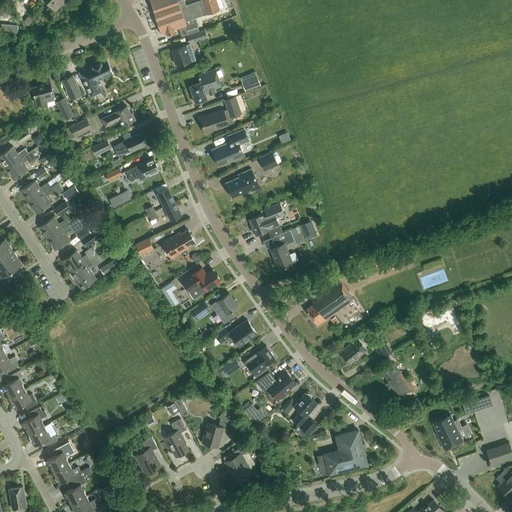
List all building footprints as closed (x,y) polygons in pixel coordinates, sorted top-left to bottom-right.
[(39,0),(40,1),(41,0),(44,0),(56,11),(65,1),(64,0),(39,0)] [(187,35),(200,31),(195,18),(220,9),(216,0),(200,0),(186,5),(184,0),(179,0),(178,0),(150,0),(151,3),(154,10),(162,34),(167,33),(168,36),(176,33),(174,30),(178,29),(181,37),(187,35)] [(24,21),(28,25),(32,21),(28,17),(24,21)] [(18,25),(2,24),(1,32),(17,33),(18,25)] [(205,29),(200,31),(187,35),(190,44),(208,38),(205,29)] [(190,43),(185,45),(171,49),(177,66),(195,60),(190,43)] [(96,80),(112,73),(108,63),(109,61),(107,58),(104,59),(104,61),(100,62),(100,61),(98,60),(93,63),(92,65),(92,66),(80,72),(91,96),(101,91),(96,80)] [(214,69),(212,70),(198,75),(201,82),(190,86),(195,103),(207,99),(205,92),(207,91),(209,95),(215,93),(214,89),(220,87),(214,69)] [(82,94),(73,75),(62,80),(67,90),(66,91),(70,99),(82,94)] [(260,86),(256,75),(241,81),(245,92),(260,86)] [(44,84),(32,87),(36,104),(54,100),(52,94),(53,94),(49,79),(43,81),(44,84)] [(241,114),(240,111),(245,109),(240,95),(224,100),(228,110),(223,112),(223,110),(200,117),(205,133),(228,125),(227,123),(231,121),(230,117),(241,114)] [(65,119),(73,115),(65,97),(56,101),(65,119)] [(116,112),(102,118),(105,126),(119,119),(122,125),(135,119),(132,113),(130,113),(127,106),(115,111),(116,112)] [(91,128),(86,118),(64,129),(69,139),(91,128)] [(21,141),(31,134),(26,127),(16,134),(21,141)] [(243,129),(227,136),(230,142),(212,150),(218,165),(243,155),(239,144),(248,140),(243,129)] [(129,133),(123,136),(125,140),(113,146),(118,157),(147,144),(141,132),(131,137),(129,133)] [(111,147),(107,138),(92,146),(96,154),(111,147)] [(0,154),(0,159),(6,168),(28,152),(25,148),(17,153),(12,146),(0,154)] [(39,156),(34,148),(28,152),(6,168),(13,179),(28,169),(23,162),(27,160),(30,163),(31,162),(32,163),(36,160),(35,159),(39,156)] [(276,163),(272,154),(271,152),(258,157),(264,171),(277,165),(276,163)] [(44,165),(54,158),(51,153),(40,160),(44,165)] [(156,163),(153,157),(141,163),(140,162),(135,166),(126,170),(131,180),(139,177),(141,180),(146,176),(159,169),(158,168),(159,166),(157,163),(156,163)] [(39,180),(48,173),(44,167),(34,173),(39,180)] [(122,174),(119,167),(100,176),(103,183),(104,184),(120,176),(120,175),(122,174)] [(237,175),(238,177),(225,182),(232,197),(245,192),(246,194),(259,188),(251,169),(237,175)] [(51,179),(54,184),(57,182),(65,177),(62,172),(51,179)] [(51,186),(48,182),(40,187),(35,180),(20,190),(28,201),(51,186)] [(51,186),(28,201),(36,213),(51,203),(46,196),(51,192),(52,194),(54,192),(56,194),(62,190),(57,182),(54,184),(51,186)] [(79,192),(74,185),(62,193),(66,200),(79,192)] [(164,206),(174,201),(167,187),(157,192),(164,206)] [(115,207),(133,198),(128,189),(110,198),(115,207)] [(70,209),(65,201),(53,209),(58,217),(70,209)] [(174,201),(164,206),(171,220),(181,215),(174,201)] [(268,232),(277,228),(277,227),(279,226),(277,219),(285,215),(279,202),(261,210),(262,214),(249,219),(256,235),(267,230),(268,232)] [(148,214),(154,210),(152,205),(145,209),(148,214)] [(154,210),(148,214),(151,220),(157,217),(154,210)] [(47,238),(69,222),(66,218),(59,223),(54,216),(39,226),(47,238)] [(69,222),(47,238),(55,250),(70,240),(66,234),(72,232),(83,225),(77,217),(69,222)] [(311,220),(306,222),(299,225),(304,236),(316,232),(311,220)] [(133,231),(137,241),(153,235),(148,224),(133,231)] [(90,233),(86,226),(75,234),(80,241),(90,233)] [(298,226),(296,227),(274,236),(278,246),(270,249),(279,268),(293,262),(286,245),(289,244),(288,244),(295,241),(295,243),(304,240),(298,226)] [(162,243),(171,258),(181,252),(184,258),(186,262),(191,259),(188,255),(189,255),(186,249),(190,247),(189,245),(195,241),(188,229),(182,233),(181,231),(162,243)] [(99,237),(94,230),(80,241),(85,247),(99,237)] [(135,244),(141,254),(153,248),(148,238),(135,244)] [(0,253),(3,258),(13,252),(5,239),(0,242),(0,253)] [(70,271),(96,253),(92,247),(85,251),(86,254),(82,257),(77,250),(62,260),(70,271)] [(3,258),(12,271),(22,264),(13,252),(3,258)] [(403,252),(374,261),(378,273),(396,267),(398,272),(409,269),(403,252)] [(96,279),(93,273),(88,266),(89,265),(93,266),(101,260),(96,253),(70,271),(82,289),(96,279)] [(0,275),(1,278),(12,271),(3,258),(0,260),(0,275)] [(100,268),(104,273),(118,264),(115,259),(100,268)] [(194,298),(220,281),(213,269),(206,273),(202,267),(182,281),(182,280),(182,281),(189,292),(194,298)] [(318,325),(354,300),(337,276),(310,296),(315,303),(306,309),(318,325)] [(164,286),(172,305),(179,302),(174,290),(178,288),(175,281),(164,286)] [(211,304),(224,323),(235,316),(232,310),(238,306),(237,304),(238,303),(234,299),(229,292),(211,304)] [(196,321),(206,313),(200,304),(190,312),(196,321)] [(424,332),(429,330),(428,325),(447,318),(443,307),(418,316),(424,332)] [(335,316),(330,320),(334,325),(339,322),(335,316)] [(238,346),(257,333),(247,319),(229,332),(225,327),(215,334),(220,342),(231,335),(238,346)] [(0,354),(5,352),(5,351),(10,348),(8,344),(3,342),(1,344),(0,342),(0,340),(5,337),(3,332),(0,333),(0,354)] [(349,364),(367,350),(357,338),(340,352),(349,364)] [(386,343),(375,349),(380,358),(391,352),(386,343)] [(265,365),(274,358),(266,346),(245,361),(255,376),(267,368),(265,365)] [(0,369),(4,367),(7,372),(18,366),(15,361),(17,360),(15,355),(9,358),(5,352),(0,354),(0,369)] [(241,366),(235,357),(221,366),(227,375),(241,366)] [(400,405),(417,392),(406,377),(405,378),(394,363),(382,372),(389,382),(386,384),(389,388),(391,386),(395,391),(391,394),(400,405)] [(9,397),(25,388),(19,377),(23,375),(20,370),(9,376),(12,381),(3,385),(9,397)] [(289,389),(296,382),(285,370),(279,376),(278,377),(279,378),(276,381),(269,373),(255,381),(264,391),(268,388),(274,395),(270,399),(274,404),(290,390),(289,389)] [(56,381),(52,374),(45,378),(49,385),(56,381)] [(25,388),(9,397),(15,408),(24,404),(26,409),(37,403),(32,393),(28,395),(25,388)] [(313,409),(318,404),(316,403),(317,403),(311,398),(312,396),(308,393),(306,394),(305,392),(294,405),(299,410),(296,413),(297,414),(292,420),(298,425),(294,429),(302,436),(308,435),(316,425),(306,415),(312,408),(313,409)] [(66,399),(63,393),(56,397),(59,403),(66,399)] [(464,403),(468,413),(494,403),(490,393),(464,403)] [(187,410),(180,397),(174,400),(181,413),(187,410)] [(288,400),(280,409),(285,413),(292,404),(288,400)] [(179,411),(173,402),(166,406),(171,415),(179,411)] [(270,412),(264,404),(258,408),(254,402),(246,407),(257,422),(270,412)] [(28,433),(44,425),(40,418),(47,414),(44,409),(42,411),(39,406),(28,412),(31,417),(22,422),(28,433)] [(224,411),(219,416),(220,418),(218,426),(208,423),(202,441),(217,446),(222,429),(231,431),(233,423),(224,411)] [(445,449),(446,448),(463,440),(450,414),(442,418),(443,419),(434,423),(440,435),(438,436),(445,449)] [(175,456),(189,449),(183,438),(180,432),(186,429),(180,418),(171,423),(175,431),(165,437),(175,456)] [(44,425),(28,433),(34,445),(43,440),(46,445),(57,439),(54,434),(50,436),(44,425)] [(329,473),(367,464),(363,450),(365,450),(364,443),(361,443),(358,429),(335,435),(339,449),(324,453),(324,454),(317,455),(322,475),(329,473)] [(327,437),(325,431),(312,435),(313,441),(327,437)] [(146,474),(161,466),(152,450),(157,447),(151,436),(142,441),(146,449),(135,455),(146,474)] [(53,471),(69,463),(65,457),(75,452),(69,441),(53,450),(56,455),(47,460),(53,471)] [(487,451),(492,466),(511,458),(511,450),(509,443),(487,451)] [(241,455),(247,451),(244,445),(234,451),(236,456),(226,462),(236,480),(251,472),(241,455)] [(71,483),(84,476),(92,471),(89,466),(80,471),(78,466),(72,469),(69,463),(53,471),(59,482),(68,478),(71,483)] [(511,471),(509,475),(505,472),(498,479),(502,482),(498,486),(502,491),(501,493),(503,494),(505,494),(509,498),(511,495),(511,471)] [(71,504),(86,495),(80,484),(86,481),(84,476),(71,483),(73,488),(64,492),(71,504)] [(109,487),(108,484),(101,488),(107,499),(113,495),(109,487)] [(12,508),(26,506),(23,486),(9,488),(12,508)] [(86,495),(71,504),(74,511),(82,511),(88,509),(89,511),(95,511),(103,508),(97,497),(89,501),(86,495)] [(440,511),(443,510),(434,500),(420,511),(417,511),(414,508),(409,511),(440,511)]
